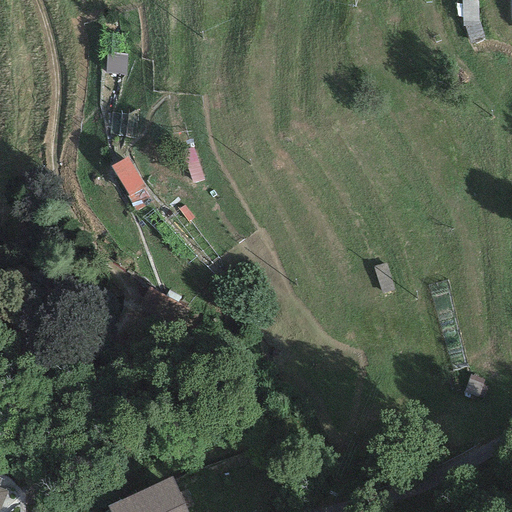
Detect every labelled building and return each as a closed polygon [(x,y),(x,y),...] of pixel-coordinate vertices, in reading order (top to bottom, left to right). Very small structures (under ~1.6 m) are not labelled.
[(477,0),(462,0),(463,27),(478,26),(477,0)] [(126,56),(106,57),(106,75),(126,75),(126,56)] [(193,148),(182,151),(192,184),(203,180),(193,148)] [(127,159),(112,167),(137,210),(152,201),(127,159)] [(184,205),(177,209),(188,223),(194,218),(184,205)] [(385,263),(374,267),(382,293),(394,290),(385,263)] [(182,328),(191,308),(149,290),(140,310),(182,328)] [(485,381),(470,376),(464,394),(478,399),(485,381)] [(188,511),(172,477),(107,506),(109,511),(188,511)]
